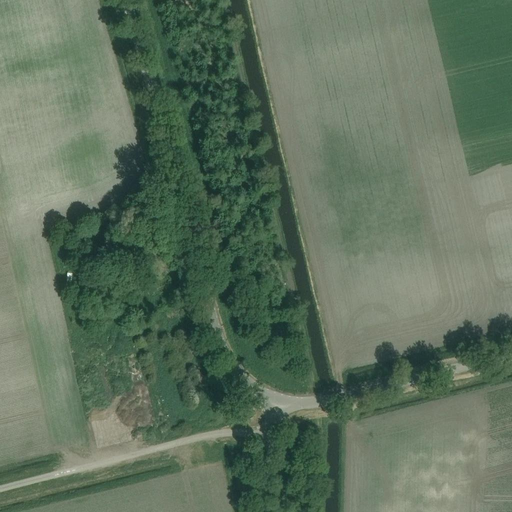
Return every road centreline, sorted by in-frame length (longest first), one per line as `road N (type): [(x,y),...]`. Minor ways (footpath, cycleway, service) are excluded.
road 1 (tertiary): [(284,403),(249,389),(221,355),(121,0)]
road 2 (unclassified): [(0,487),(218,432),(265,433)]
road 3 (tertiary): [(511,360),(340,402),(284,403)]
